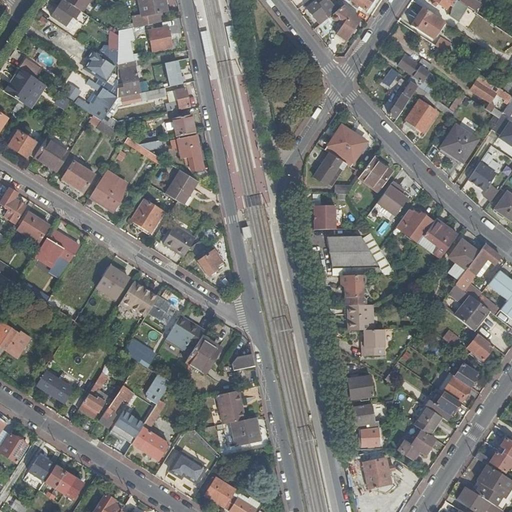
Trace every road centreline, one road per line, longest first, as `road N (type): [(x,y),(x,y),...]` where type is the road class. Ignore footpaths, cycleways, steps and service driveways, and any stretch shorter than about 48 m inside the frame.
road 1 (residential): [(344,511),(277,189),(342,84)]
road 2 (residential): [(187,0),(251,315)]
road 3 (residential): [(251,315),(222,311),(0,168)]
road 4 (residential): [(511,246),(342,84)]
road 5 (residential): [(182,511),(0,394)]
road 6 (residential): [(251,315),(293,511)]
road 7 (residential): [(422,511),(511,380)]
